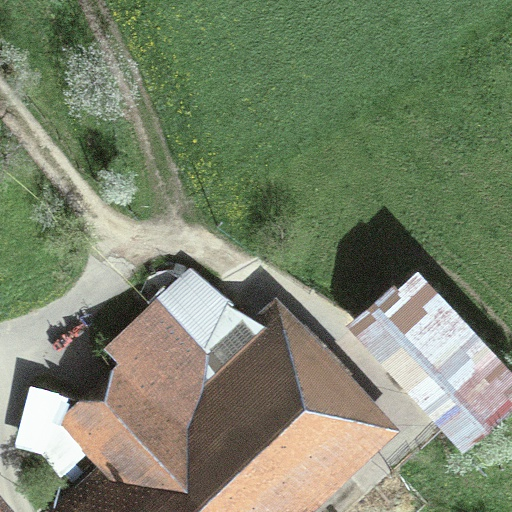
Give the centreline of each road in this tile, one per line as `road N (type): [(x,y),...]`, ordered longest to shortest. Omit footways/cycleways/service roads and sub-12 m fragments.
road 1 (track): [(91,0),(160,147),(167,190),(123,268)]
road 2 (unclassified): [(0,422),(15,339),(123,268)]
road 3 (track): [(0,102),(123,268)]
